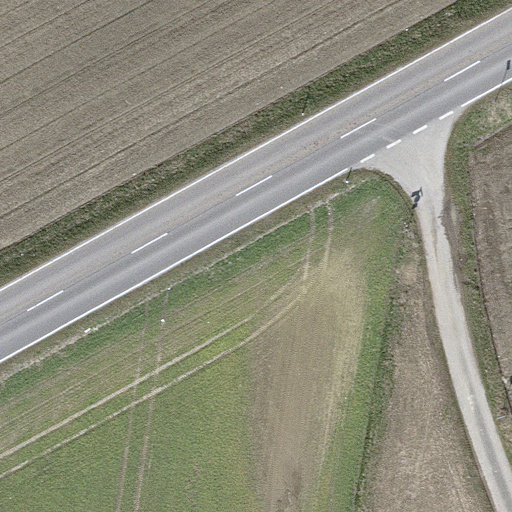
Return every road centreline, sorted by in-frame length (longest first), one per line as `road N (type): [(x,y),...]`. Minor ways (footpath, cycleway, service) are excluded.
road 1 (secondary): [(0,327),(511,44)]
road 2 (track): [(395,109),(423,157),(474,398),(511,505)]
